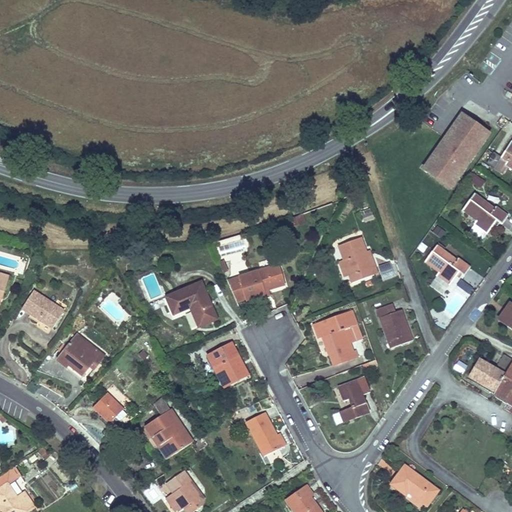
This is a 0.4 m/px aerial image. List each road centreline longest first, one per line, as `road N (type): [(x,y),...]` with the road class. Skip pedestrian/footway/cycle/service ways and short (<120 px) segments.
road 1 (primary): [(0,165),(72,187),(145,196),(273,175),(404,100),(490,0)]
road 2 (residential): [(429,364),(448,383),(414,448),(493,511)]
road 3 (residential): [(135,511),(85,448),(0,383)]
road 4 (residential): [(272,330),(270,366),(338,491)]
road 5 (residential): [(429,364),(338,491)]
road 6 (residential): [(511,253),(435,355)]
